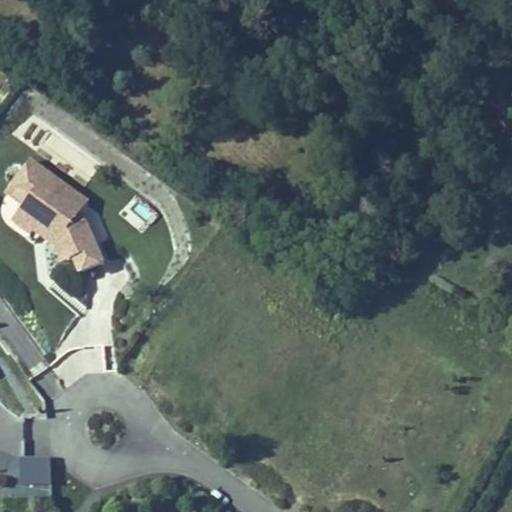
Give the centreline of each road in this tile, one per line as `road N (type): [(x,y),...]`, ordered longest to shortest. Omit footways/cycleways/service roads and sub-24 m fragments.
road 1 (unclassified): [(143,434),(138,408),(118,393),(92,393),(73,410),(69,435),(82,457),(106,466),(131,457)]
road 2 (residential): [(267,511),(143,434)]
